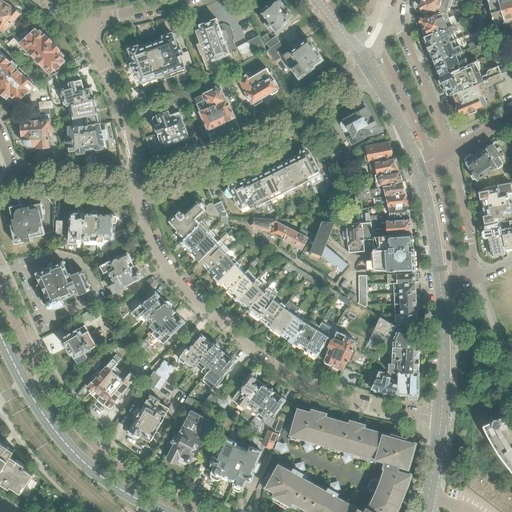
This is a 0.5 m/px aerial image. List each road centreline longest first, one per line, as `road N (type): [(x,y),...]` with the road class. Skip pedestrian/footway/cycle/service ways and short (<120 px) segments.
road 1 (residential): [(440,418),(340,395),(275,364),(170,270),(143,214),(138,182)]
road 2 (residential): [(206,511),(131,475),(84,435),(41,375),(0,285)]
road 3 (residential): [(138,182),(257,140),(366,68)]
road 4 (secondary): [(161,511),(94,473),(70,448),(0,334)]
road 5 (residential): [(138,182),(120,104),(76,23)]
road 6 (residential): [(448,149),(394,23)]
road 7 (residential): [(440,418),(439,285)]
road 8 (residential): [(474,278),(448,149)]
road 9 (residential): [(15,176),(138,182)]
road 10 (residential): [(416,166),(439,285)]
